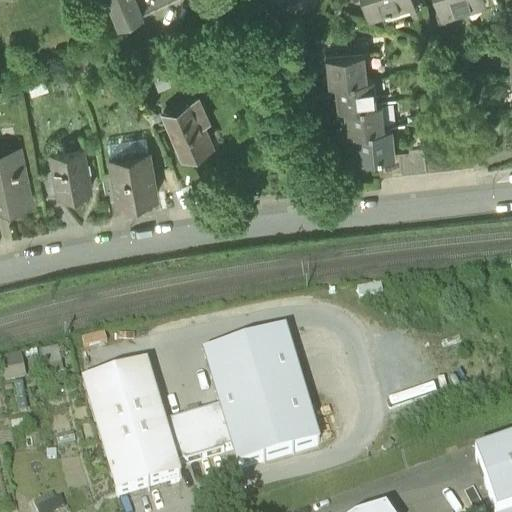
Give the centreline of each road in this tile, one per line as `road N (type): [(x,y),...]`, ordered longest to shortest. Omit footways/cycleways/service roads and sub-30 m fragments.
road 1 (unclassified): [(184,511),(358,449),(371,427),(370,409),(351,343),(339,327),(295,317),(101,357)]
road 2 (residential): [(511,193),(345,210),(0,269)]
